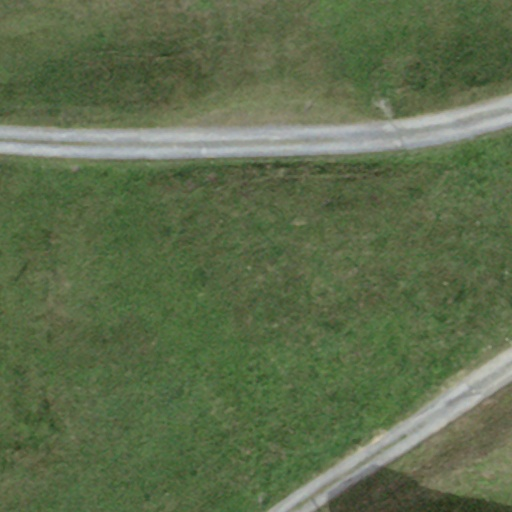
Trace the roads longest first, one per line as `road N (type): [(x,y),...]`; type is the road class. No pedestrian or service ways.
road 1 (track): [(511,107),(444,128),(119,146),(0,137)]
road 2 (track): [(289,511),(511,368)]
